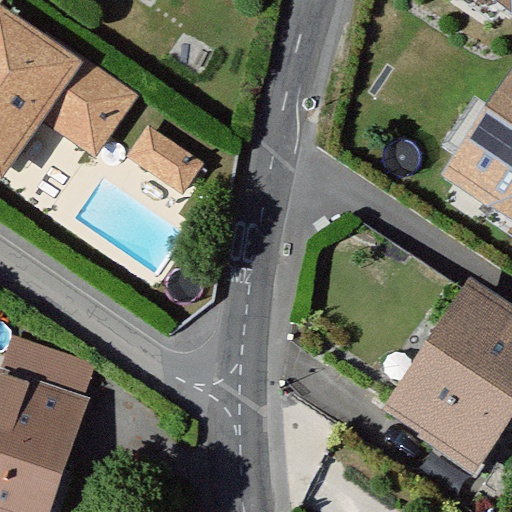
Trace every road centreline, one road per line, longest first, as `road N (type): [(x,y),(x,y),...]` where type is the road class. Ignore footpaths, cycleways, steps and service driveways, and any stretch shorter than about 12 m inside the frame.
road 1 (tertiary): [(238,379),(262,200),(308,0)]
road 2 (residential): [(238,379),(176,374),(0,250)]
road 3 (tertiary): [(243,511),(238,379)]
